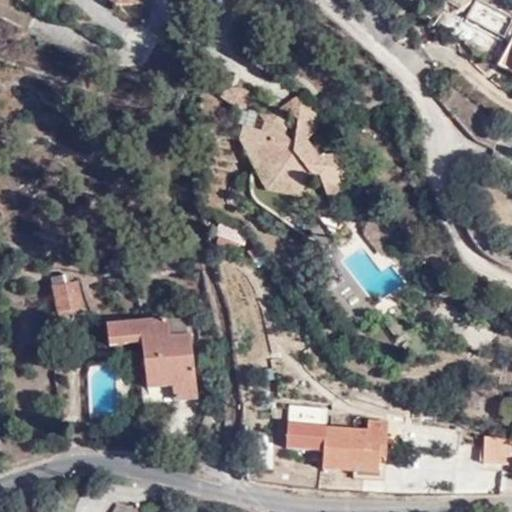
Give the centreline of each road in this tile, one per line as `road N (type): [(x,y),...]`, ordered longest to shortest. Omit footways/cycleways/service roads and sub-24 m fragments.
road 1 (unclassified): [(0,484),(114,459),(224,494),(359,509),(511,503)]
road 2 (unclassified): [(511,278),(488,270),(458,235),(420,92),(323,0)]
